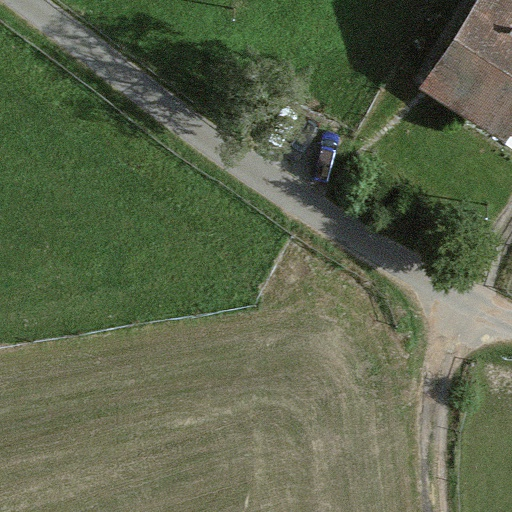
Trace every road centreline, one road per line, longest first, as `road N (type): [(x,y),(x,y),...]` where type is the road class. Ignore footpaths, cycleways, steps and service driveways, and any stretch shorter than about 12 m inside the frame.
road 1 (unclassified): [(511,326),(462,306),(295,209),(22,0)]
road 2 (track): [(434,511),(432,416),(462,306),(511,224)]
